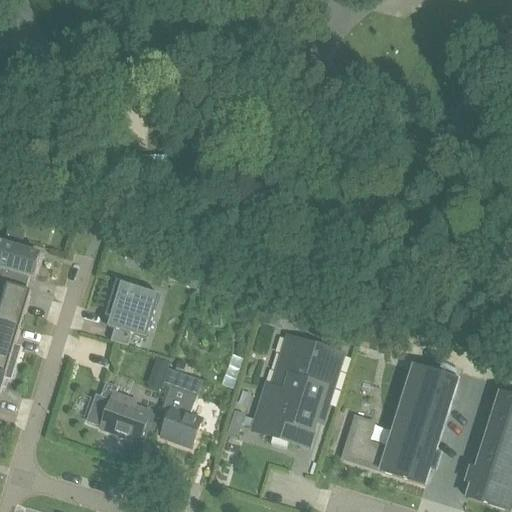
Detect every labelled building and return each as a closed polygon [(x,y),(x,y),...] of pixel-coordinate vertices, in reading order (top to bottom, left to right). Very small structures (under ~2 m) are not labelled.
[(31,293),(26,291),(30,279),(35,281),(42,257),(1,245),(0,246),(0,270),(4,272),(0,284),(31,294),(31,293)] [(203,269),(188,263),(180,286),(196,291),(203,269)] [(140,289),(116,281),(105,318),(111,320),(108,330),(115,332),(111,343),(128,348),(131,337),(147,342),(161,298),(139,291),(140,289)] [(0,312),(0,321),(21,328),(31,294),(0,284),(8,287),(0,312)] [(266,293),(258,323),(282,330),(291,300),(266,293)] [(409,327),(374,317),(368,336),(403,346),(409,327)] [(0,359),(16,365),(20,353),(14,351),(21,328),(0,321),(0,359)] [(273,439),(271,446),(286,450),(288,444),(308,450),(321,406),(327,407),(343,356),(289,339),(274,389),(268,387),(259,416),(271,419),(265,437),(273,439)] [(16,365),(0,359),(0,398),(1,399),(8,376),(13,377),(16,365)] [(342,461),(425,487),(431,470),(435,471),(440,457),(435,456),(459,383),(414,369),(388,451),(369,445),(375,425),(356,419),(342,461)] [(159,421),(161,421),(155,439),(156,439),(157,437),(192,451),(202,422),(191,417),(197,398),(202,383),(168,371),(163,386),(170,389),(159,421)] [(88,426),(140,445),(151,414),(135,408),(137,404),(115,396),(117,389),(106,385),(101,401),(97,399),(88,426)] [(511,511),(511,399),(501,396),(477,472),(472,470),(467,484),(472,486),(467,501),(505,511),(511,511)]
